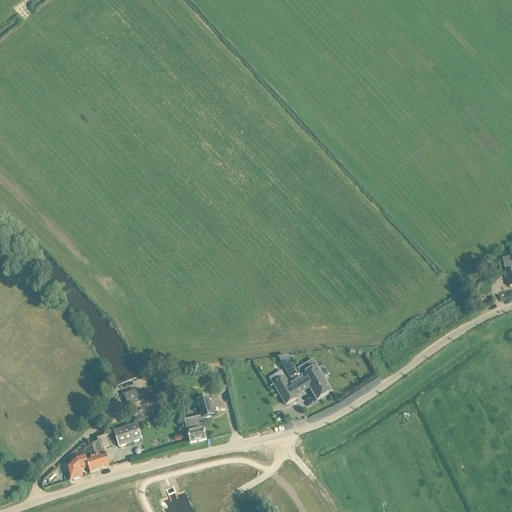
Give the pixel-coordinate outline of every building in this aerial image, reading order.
[(467,298),(461,301),(464,307),(470,303),(467,298)] [(285,378),(274,385),(286,406),(297,399),(296,396),(310,388),(317,401),(332,392),(317,367),(303,376),(304,377),(290,385),(285,378)] [(254,375),(242,376),(245,400),(257,399),(254,375)] [(137,390),(124,396),(129,408),(142,402),(137,390)] [(198,402),(200,409),(203,419),(214,416),(209,399),(198,402)] [(147,416),(144,410),(133,414),(136,421),(147,416)] [(186,426),(190,444),(206,440),(202,422),(186,426)] [(115,432),(120,447),(143,440),(138,425),(115,432)] [(92,445),(93,448),(100,471),(110,468),(104,449),(110,447),(106,436),(97,439),(98,442),(92,445)] [(77,459),(71,465),(66,469),(70,481),(83,477),(81,471),(89,469),(91,474),(100,471),(93,448),(86,450),(87,452),(83,454),(84,456),(77,459)] [(56,471),(45,480),(49,484),(59,475),(56,471)]
